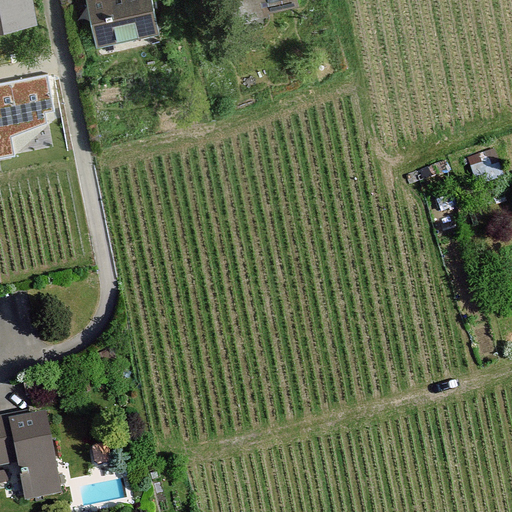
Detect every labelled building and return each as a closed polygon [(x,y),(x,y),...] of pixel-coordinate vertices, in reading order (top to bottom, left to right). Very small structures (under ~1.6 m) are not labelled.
[(0,0),(0,23),(35,17),(31,0),(0,0)] [(88,0),(98,46),(157,34),(150,0),(88,0)] [(234,0),(239,18),(300,2),(299,0),(234,0)] [(0,152),(60,144),(50,71),(0,78),(0,152)] [(26,499),(61,492),(45,416),(11,422),(10,416),(0,418),(0,467),(19,464),(26,499)]
